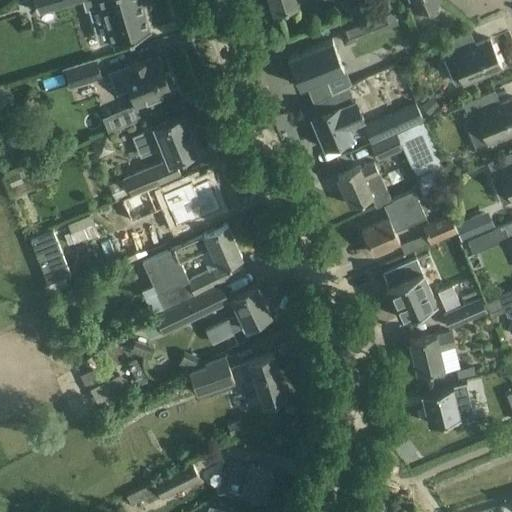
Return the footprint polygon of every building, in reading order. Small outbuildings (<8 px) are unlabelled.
[(33,0),(38,13),(39,12),(79,0),(82,0),(85,10),(99,6),(110,42),(111,41),(150,30),(140,0),(33,0)] [(269,0),(273,11),(292,5),(296,3),(295,0),(269,0)] [(408,0),(413,11),(439,0),(408,0)] [(336,21),(345,42),(396,22),(388,1),(336,21)] [(484,23),(490,35),(508,26),(502,14),(484,23)] [(450,55),(463,85),(476,79),(475,77),(501,66),(490,39),(467,48),(462,34),(438,44),(444,58),(450,55)] [(306,49),(287,56),(299,86),(317,79),(325,76),(325,75),(331,73),(343,68),(332,38),(313,46),(306,49)] [(109,73),(117,92),(128,88),(134,104),(153,96),(171,89),(170,86),(173,81),(170,72),(164,71),(158,56),(147,60),(147,59),(128,66),(128,65),(109,73)] [(101,75),(96,60),(64,69),(69,84),(101,75)] [(333,91),(310,102),(316,116),(312,117),(325,147),(351,136),(350,136),(357,133),(353,123),(363,118),(355,99),(354,100),(347,85),(333,91)] [(475,115),(487,144),(500,138),(499,136),(511,130),(511,98),(492,107),(486,93),(462,103),(469,118),(475,115)] [(428,114),(439,105),(432,96),(421,106),(428,114)] [(364,126),(371,141),(408,124),(409,126),(419,123),(415,115),(407,119),(403,110),(364,126)] [(153,127),(132,136),(140,156),(157,149),(163,164),(197,151),(191,136),(192,136),(188,126),(186,126),(182,115),(153,126),(153,127)] [(403,148),(419,186),(435,178),(446,173),(423,121),(419,123),(409,126),(396,132),(396,133),(370,146),(376,160),(403,148)] [(108,131),(90,138),(98,156),(115,149),(108,131)] [(500,174),(511,203),(511,202),(511,154),(511,152),(487,162),(493,177),(500,174)] [(376,205),(382,203),(389,200),(373,161),(359,167),(359,166),(337,176),(350,205),(372,196),(376,205)] [(163,180),(156,163),(108,183),(109,185),(116,200),(156,183),(163,180)] [(17,175),(8,179),(11,186),(20,182),(17,175)] [(179,189),(174,175),(163,180),(156,183),(161,196),(168,193),(172,205),(187,199),(194,216),(219,205),(207,177),(182,187),(182,188),(179,189)] [(439,187),(435,178),(419,186),(423,194),(439,187)] [(361,229),(372,253),(399,240),(395,230),(426,217),(413,189),(389,200),(382,203),(389,217),(361,229)] [(488,210),(454,224),(457,232),(461,242),(467,239),(492,229),(495,228),(488,210)] [(126,234),(136,254),(177,233),(167,214),(126,234)] [(456,232),(450,214),(422,226),(425,232),(401,243),(405,254),(456,232)] [(511,220),(503,225),(510,243),(511,246),(511,220)] [(241,255),(227,222),(203,233),(141,259),(153,284),(141,290),(152,314),(154,314),(219,283),(212,268),(186,280),(178,260),(209,248),(217,266),(226,262),(226,264),(230,263),(229,261),(241,255)] [(492,229),(467,239),(472,253),(497,242),(492,229)] [(459,240),(447,245),(459,275),(471,270),(459,240)] [(416,257),(384,271),(390,284),(386,286),(400,317),(436,301),(416,257)] [(228,300),(219,283),(154,314),(162,332),(228,300)] [(270,314),(255,284),(231,296),(238,312),(218,322),(224,335),(241,327),(246,336),(265,326),(262,318),(270,314)] [(511,290),(499,296),(503,306),(507,316),(511,317),(511,290)] [(443,312),(450,327),(487,310),(480,296),(443,312)] [(416,370),(417,372),(443,366),(440,349),(456,345),(452,331),(437,335),(436,333),(409,339),(412,354),(409,355),(407,358),(410,369),(414,370),(416,370)] [(134,340),(131,351),(149,357),(152,346),(134,340)] [(185,352),(179,365),(188,369),(194,367),(198,358),(185,352)] [(248,361),(248,362),(241,364),(245,378),(253,375),(262,402),(286,395),(272,353),(248,361)] [(235,383),(227,358),(188,371),(196,395),(235,383)] [(473,366),(456,369),(458,377),(474,373),(473,366)] [(83,373),(95,407),(130,394),(121,369),(102,376),(98,367),(83,373)] [(466,381),(420,392),(420,393),(421,393),(421,394),(428,421),(427,422),(427,423),(443,419),(444,424),(443,424),(444,425),(475,418),(466,381)] [(239,421),(227,425),(232,437),(243,433),(239,421)] [(263,498),(272,471),(250,464),(249,466),(228,460),(219,491),(241,497),(242,492),(263,498)] [(198,478),(190,462),(153,481),(162,497),(198,478)] [(511,511),(511,500),(501,503),(503,511),(511,511)] [(209,503),(206,511),(230,511),(232,510),(209,503)]
